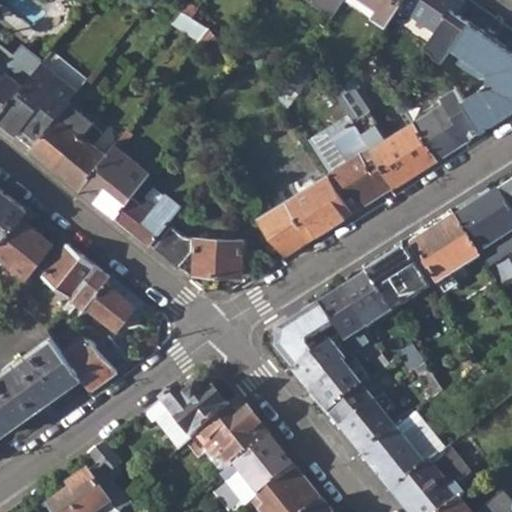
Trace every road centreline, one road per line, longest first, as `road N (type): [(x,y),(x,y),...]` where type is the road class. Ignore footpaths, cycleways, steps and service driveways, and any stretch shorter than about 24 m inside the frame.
road 1 (residential): [(221,329),(511,141)]
road 2 (residential): [(221,329),(0,156)]
road 3 (residential): [(0,486),(221,329)]
road 4 (residential): [(369,511),(221,329)]
